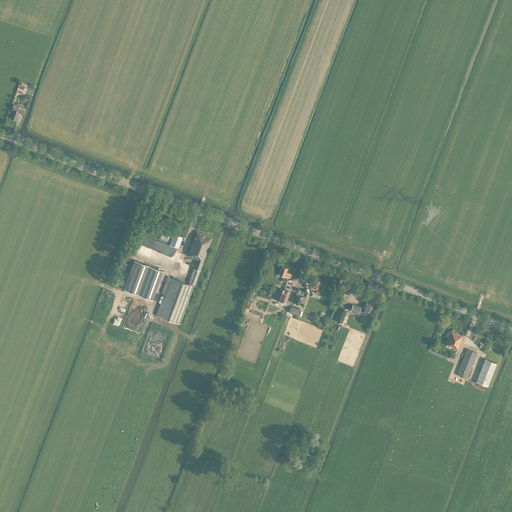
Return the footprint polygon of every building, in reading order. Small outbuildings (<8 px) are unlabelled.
[(23,94),(26,84),(20,82),(17,92),(23,94)] [(24,114),(26,108),(13,104),(11,110),(13,111),(10,118),(16,120),(18,112),(24,114)] [(168,241),(171,234),(164,231),(162,238),(168,241)] [(212,237),(196,231),(187,255),(192,257),(191,258),(197,260),(188,282),(195,285),(212,237)] [(174,234),(170,245),(175,247),(179,236),(174,234)] [(143,257),(166,263),(166,261),(168,262),(170,257),(146,250),(143,257)] [(135,260),(124,289),(153,299),(163,271),(135,260)] [(287,269),(282,266),(279,274),(284,276),(282,281),(287,282),(288,278),(289,278),(291,274),(286,273),(287,269)] [(194,286),(168,276),(161,293),(164,294),(156,315),(180,324),(194,286)] [(315,280),(312,287),(316,289),(315,292),(317,293),(321,295),(322,290),(319,288),(321,282),(315,280)] [(285,303),(289,292),(280,288),(276,300),(285,303)] [(294,303),(300,305),(301,303),(304,304),(306,298),(303,297),(298,295),(294,303)] [(371,307),(374,302),(367,298),(365,303),(362,309),(360,308),(353,305),(350,311),(358,314),(359,312),(361,312),(362,312),(362,311),(368,313),(371,307)] [(301,310),(293,307),(290,313),(296,315),(294,318),(297,319),(299,316),(301,310)] [(336,321),(342,324),(347,310),(341,307),(336,321)] [(463,336),(451,332),(446,344),(457,348),(463,336)] [(477,353),(467,349),(457,374),(467,378),(477,353)] [(488,386),(497,363),(485,358),(476,382),(488,386)]
